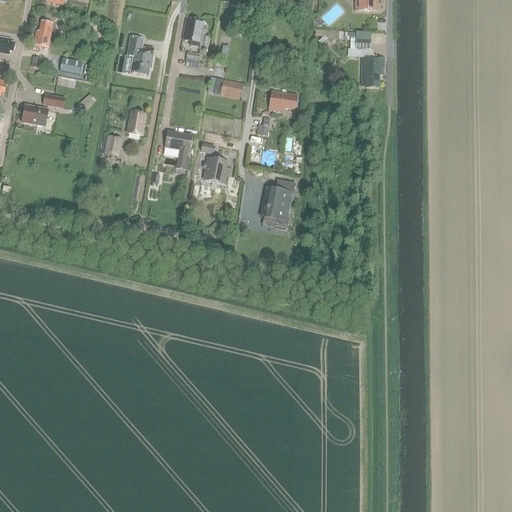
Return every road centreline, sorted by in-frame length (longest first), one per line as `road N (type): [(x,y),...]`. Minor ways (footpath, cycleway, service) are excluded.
road 1 (residential): [(239,174),(267,0)]
road 2 (unclassified): [(7,120),(30,0)]
